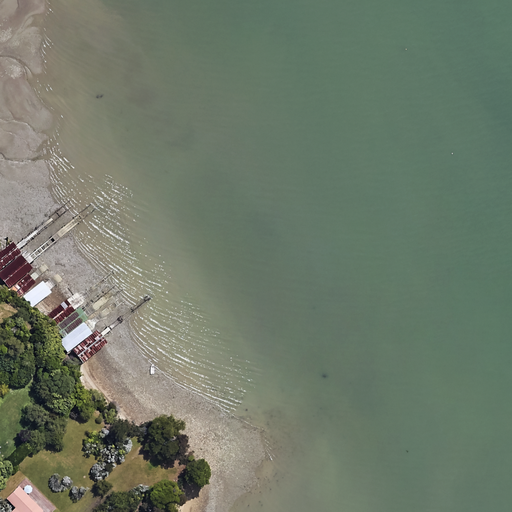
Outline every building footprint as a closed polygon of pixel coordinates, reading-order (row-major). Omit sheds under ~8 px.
[(0,269),(19,254),(10,243),(0,250),(0,269)] [(0,275),(9,287),(27,272),(31,269),(19,254),(0,269),(0,275)] [(22,296),(36,284),(27,272),(9,287),(18,299),(22,296)] [(36,284),(22,296),(31,307),(50,292),(40,281),(36,284)] [(48,332),(76,307),(82,301),(74,292),(40,322),(48,332)] [(58,343),(81,323),(86,318),(76,307),(48,332),(58,343)] [(66,352),(90,333),(81,323),(58,343),(66,352)] [(90,333),(66,352),(79,367),(106,343),(94,329),(90,333)] [(9,511),(46,511),(57,502),(28,473),(6,495),(15,504),(9,511)]
